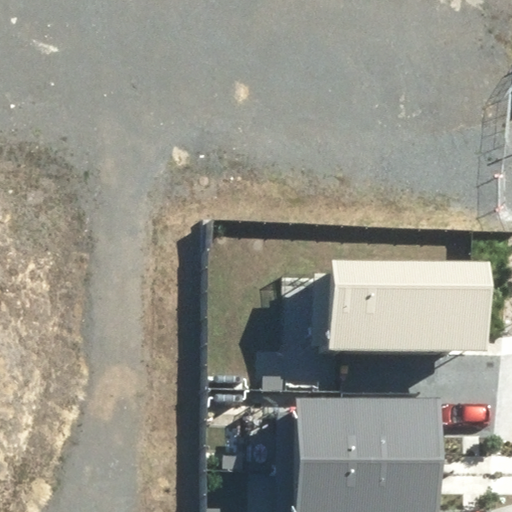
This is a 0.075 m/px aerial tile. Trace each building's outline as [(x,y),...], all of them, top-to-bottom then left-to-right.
[(306,0),(301,47),(449,65),(457,0),(306,0)] [(190,209),(101,202),(95,287),(183,294),(190,209)] [(78,344),(78,228),(0,227),(0,388),(92,389),(92,344),(78,344)] [(304,273),(305,347),(471,344),(469,269),(304,273)] [(284,511),(439,511),(437,401),(283,404),(284,511)] [(0,511),(75,511),(79,453),(0,448),(0,511)] [(184,511),(186,490),(98,483),(95,511),(184,511)]
